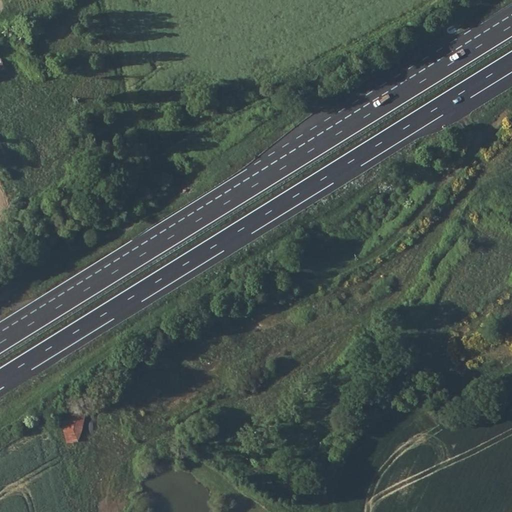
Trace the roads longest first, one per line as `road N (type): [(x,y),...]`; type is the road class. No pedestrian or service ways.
road 1 (motorway): [(0,378),(511,60)]
road 2 (motorway): [(511,25),(0,342)]
road 3 (track): [(245,511),(189,459),(159,449),(131,455),(107,485),(102,511)]
